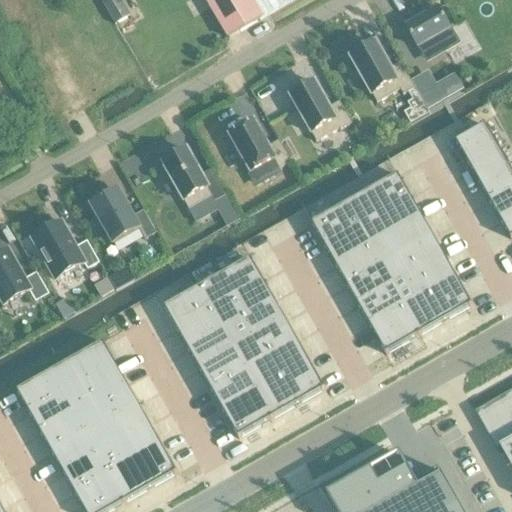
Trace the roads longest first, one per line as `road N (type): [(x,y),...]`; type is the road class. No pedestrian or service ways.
road 1 (residential): [(0,198),(346,0)]
road 2 (unclassified): [(196,511),(511,334)]
